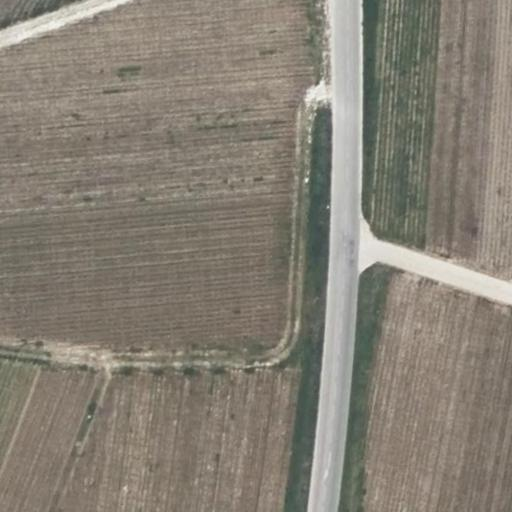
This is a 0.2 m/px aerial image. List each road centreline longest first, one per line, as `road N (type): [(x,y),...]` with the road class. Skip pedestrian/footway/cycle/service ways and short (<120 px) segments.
road 1 (tertiary): [(318,511),(340,234)]
road 2 (tertiary): [(340,234),(343,0)]
road 3 (unclassified): [(511,292),(340,234)]
